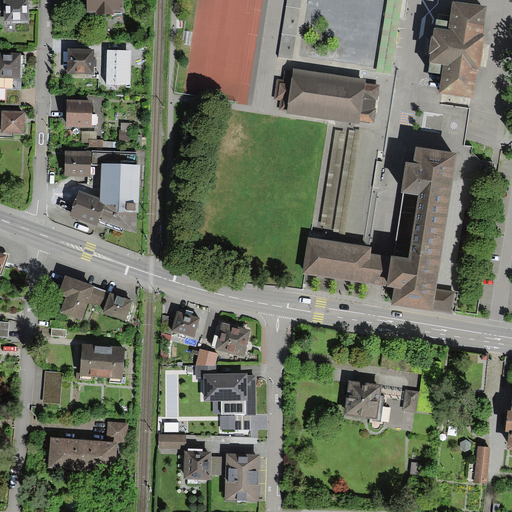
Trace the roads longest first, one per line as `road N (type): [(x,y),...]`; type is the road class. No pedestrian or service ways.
road 1 (residential): [(415,0),(372,320)]
road 2 (residential): [(38,234),(14,511)]
road 3 (primary): [(38,234),(160,278),(280,306)]
road 4 (residential): [(44,0),(38,234)]
road 5 (residential): [(280,306),(273,511)]
road 6 (primary): [(372,320),(492,338)]
